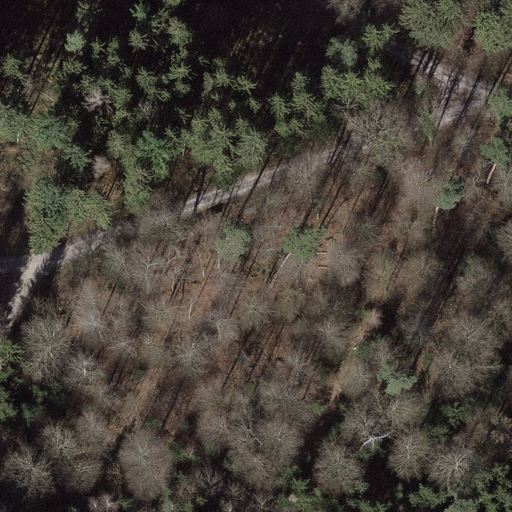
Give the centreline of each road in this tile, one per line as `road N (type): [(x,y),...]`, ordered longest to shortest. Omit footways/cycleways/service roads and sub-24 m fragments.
road 1 (track): [(486,97),(47,265),(0,263)]
road 2 (track): [(486,97),(440,78),(334,0)]
